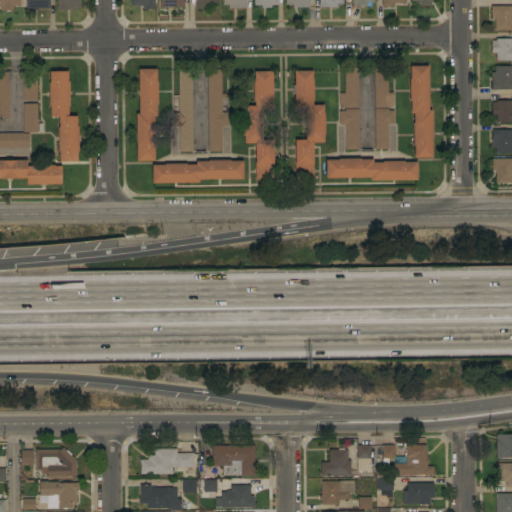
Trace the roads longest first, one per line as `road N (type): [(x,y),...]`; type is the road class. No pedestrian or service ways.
road 1 (motorway): [(0,341),(511,330)]
road 2 (motorway): [(511,289),(0,294)]
road 3 (residential): [(463,35),(0,41)]
road 4 (secondary): [(112,422),(307,428),(511,416)]
road 5 (secondary): [(393,213),(0,214)]
road 6 (motorway): [(393,213),(133,256),(13,266)]
road 7 (motorway): [(0,375),(369,413)]
road 8 (secondary): [(112,422),(369,413)]
road 9 (residential): [(106,0),(109,213)]
road 10 (residential): [(462,0),(464,212)]
road 11 (secondary): [(369,413),(511,401)]
